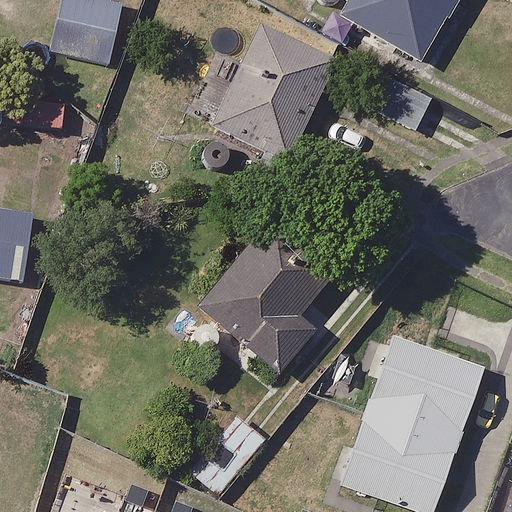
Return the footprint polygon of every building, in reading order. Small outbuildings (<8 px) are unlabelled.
[(121,1),(114,0),(61,0),(49,53),(107,66),(121,1)] [(456,0),(347,0),(338,18),(420,65),(456,0)] [(334,62),(258,27),(211,129),(287,163),(334,62)] [(430,101),(380,77),(365,108),(415,132),(430,101)] [(324,283),(256,233),(199,312),(281,371),(312,330),(298,319),(324,283)] [(266,441),(234,415),(187,471),(218,497),(266,441)]
